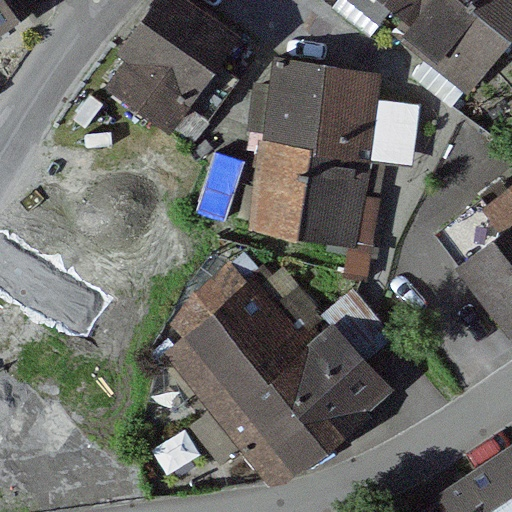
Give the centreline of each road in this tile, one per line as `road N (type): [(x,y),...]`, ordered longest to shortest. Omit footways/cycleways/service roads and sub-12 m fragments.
road 1 (residential): [(511,395),(374,478),(263,511)]
road 2 (residential): [(100,9),(0,177)]
